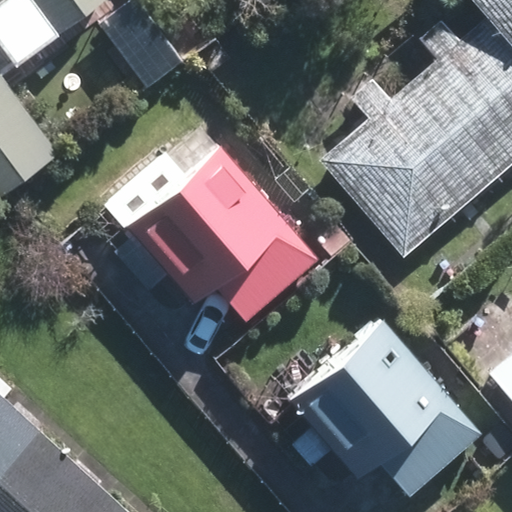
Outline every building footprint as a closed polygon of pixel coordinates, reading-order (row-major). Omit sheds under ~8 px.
[(100,1),(99,0),(0,0),(0,71),(2,75),(100,1)] [(306,165),(390,264),(511,160),(511,0),(441,0),(465,28),(445,45),(429,26),(405,47),(421,66),(382,99),(366,80),(340,102),(357,122),(306,165)] [(0,95),(0,189),(46,155),(0,95)] [(307,266),(208,151),(97,246),(139,294),(156,280),(183,311),(199,297),(229,333),(307,266)] [(392,505),(469,441),(371,324),(276,403),(299,430),(280,446),(302,474),(321,458),(343,483),(362,468),(392,505)] [(511,425),(507,430),(511,435),(511,348),(476,378),(511,420),(511,425)] [(110,511),(0,408),(0,511),(110,511)]
